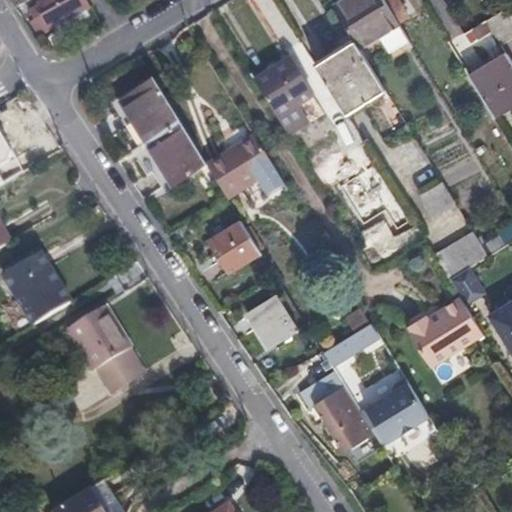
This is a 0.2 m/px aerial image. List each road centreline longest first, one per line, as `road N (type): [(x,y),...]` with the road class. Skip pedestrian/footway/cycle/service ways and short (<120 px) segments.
road 1 (residential): [(328,511),(45,88)]
road 2 (residential): [(45,88),(192,0)]
